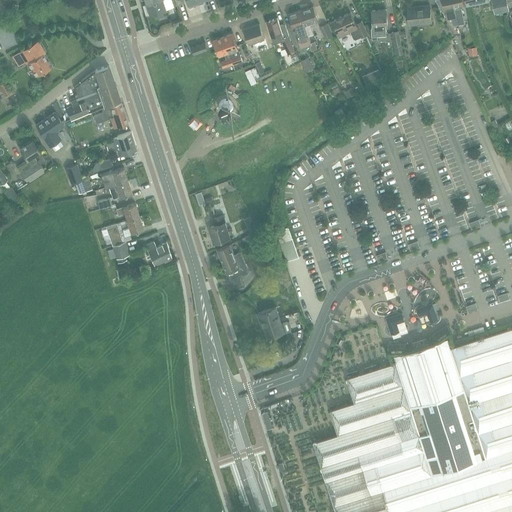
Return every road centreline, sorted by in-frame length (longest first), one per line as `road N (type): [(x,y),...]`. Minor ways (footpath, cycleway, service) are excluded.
road 1 (unknown): [(405,101),(484,317),(511,308)]
road 2 (secondary): [(269,511),(197,282)]
road 3 (secondary): [(125,54),(197,282)]
road 4 (secondary): [(197,282),(221,403),(256,511)]
road 5 (unknown): [(428,83),(511,299)]
road 6 (unknown): [(511,214),(454,72),(428,83)]
road 7 (residential): [(142,50),(293,0)]
road 8 (unknown): [(324,165),(301,183),(297,203),(333,300)]
road 9 (unclassified): [(125,54),(97,62),(0,125)]
road 10 (unknown): [(378,122),(422,258)]
road 11 (unknown): [(352,143),(395,267)]
